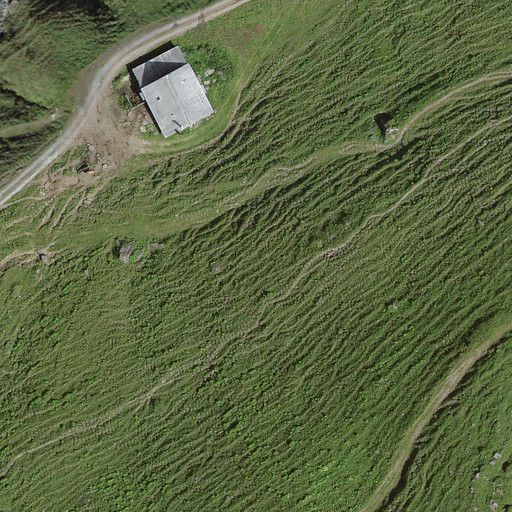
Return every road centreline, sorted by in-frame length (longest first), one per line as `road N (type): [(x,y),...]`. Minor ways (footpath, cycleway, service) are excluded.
road 1 (track): [(240,0),(130,50),(108,70),(67,138),(0,199)]
road 2 (track): [(511,319),(461,368),(415,442),(405,477),(373,511)]
